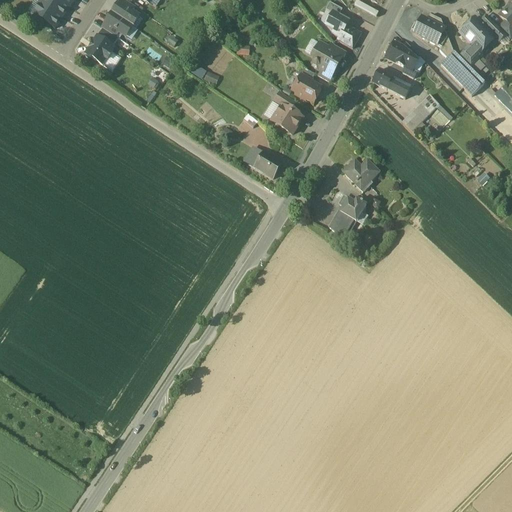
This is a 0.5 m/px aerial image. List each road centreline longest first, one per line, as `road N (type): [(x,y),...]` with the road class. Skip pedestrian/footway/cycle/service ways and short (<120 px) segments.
road 1 (tertiary): [(85,511),(285,210)]
road 2 (residential): [(285,210),(59,64)]
road 3 (tertiary): [(285,210),(395,0)]
